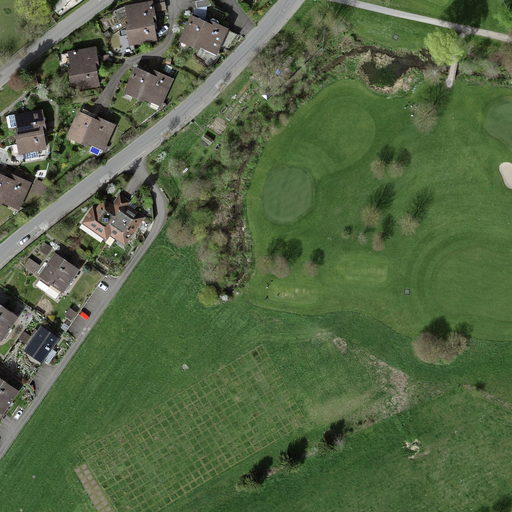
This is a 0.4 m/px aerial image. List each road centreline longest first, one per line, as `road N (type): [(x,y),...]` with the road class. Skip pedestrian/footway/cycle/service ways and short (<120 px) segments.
road 1 (tertiary): [(0,253),(201,97),(290,0)]
road 2 (track): [(331,0),(511,42)]
road 3 (unclassified): [(107,0),(0,81)]
